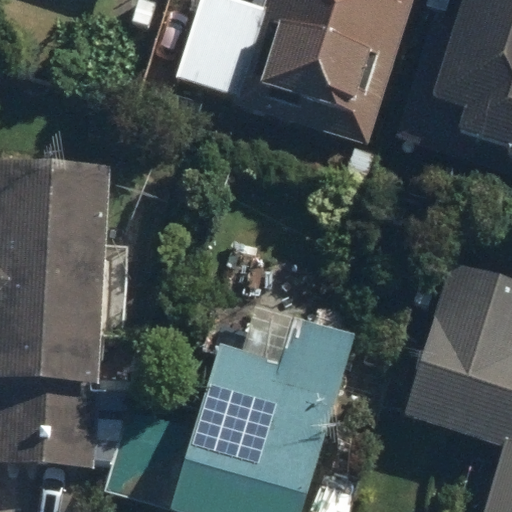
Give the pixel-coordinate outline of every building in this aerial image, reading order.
[(355,165),(401,0),(400,0),(261,0),(255,23),(172,0),(163,0),(134,103),(355,165)] [(410,25),(373,147),(511,189),(511,0),(440,0),(431,31),(410,25)] [(0,484),(84,488),(95,180),(0,176),(0,484)] [(511,511),(511,293),(435,269),(383,433),(487,466),(472,511),(511,511)] [(185,443),(121,425),(98,507),(115,511),(289,511),(335,350),(282,335),(267,387),(206,370),(185,443)]
